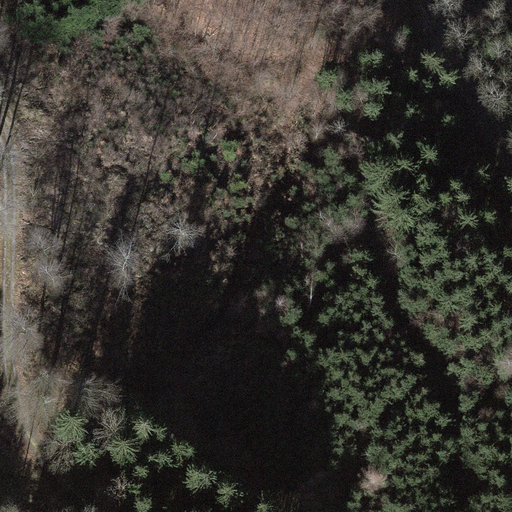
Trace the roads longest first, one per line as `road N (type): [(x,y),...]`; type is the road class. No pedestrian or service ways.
road 1 (track): [(0,116),(15,417),(54,492),(74,511)]
road 2 (track): [(511,159),(431,36),(419,0)]
